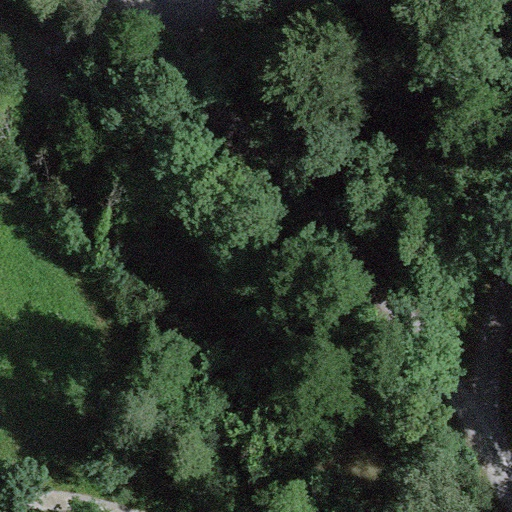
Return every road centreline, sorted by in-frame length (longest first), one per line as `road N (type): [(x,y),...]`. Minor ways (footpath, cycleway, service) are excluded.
road 1 (track): [(511,484),(464,393),(130,0)]
road 2 (track): [(464,393),(477,339),(511,267)]
road 3 (track): [(152,30),(277,0)]
